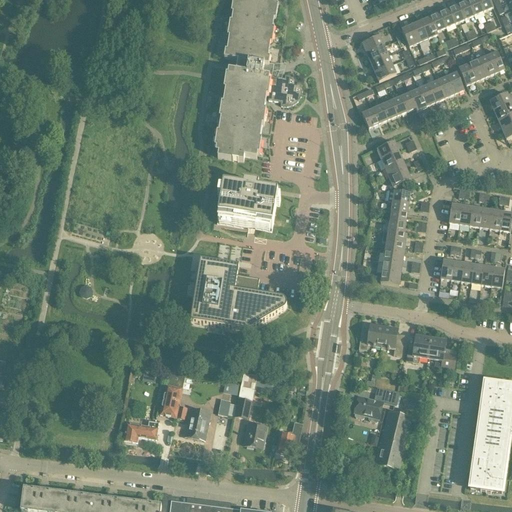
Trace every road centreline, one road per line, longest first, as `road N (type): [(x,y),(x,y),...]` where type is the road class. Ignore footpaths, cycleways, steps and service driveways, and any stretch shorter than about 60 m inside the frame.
road 1 (unclassified): [(307,500),(12,462)]
road 2 (tertiary): [(335,305),(344,199),(323,48)]
road 3 (residential): [(422,318),(438,191),(511,166)]
road 4 (tertiary): [(307,500),(335,305)]
road 5 (residential): [(439,0),(323,48)]
